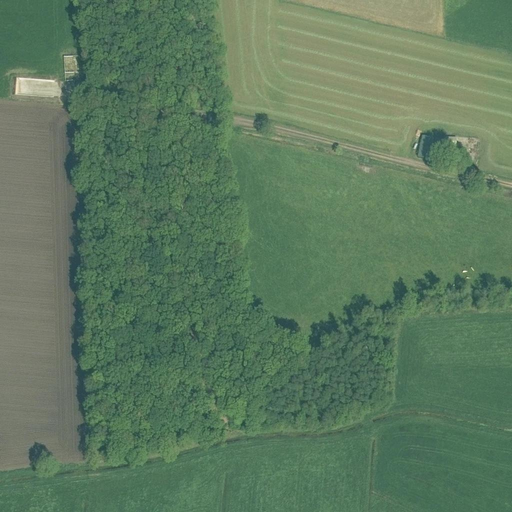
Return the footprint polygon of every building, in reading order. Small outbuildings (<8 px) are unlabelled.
[(79,62),(69,62),(70,79),(79,78),(79,62)] [(43,99),(51,99),(51,89),(42,89),(43,99)] [(422,138),(418,159),(429,161),(433,140),(422,138)] [(444,148),(456,149),(457,139),(445,139),(444,148)] [(441,161),(457,162),(457,152),(441,151),(441,161)]
